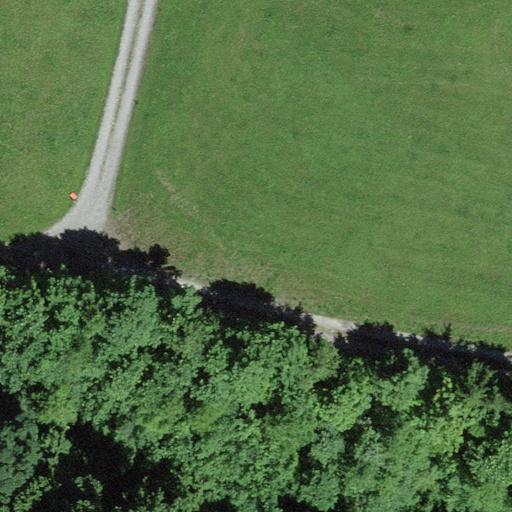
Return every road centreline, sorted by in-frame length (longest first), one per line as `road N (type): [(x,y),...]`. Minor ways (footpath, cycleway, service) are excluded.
road 1 (track): [(78,244),(511,361)]
road 2 (track): [(144,0),(78,244),(0,264)]
